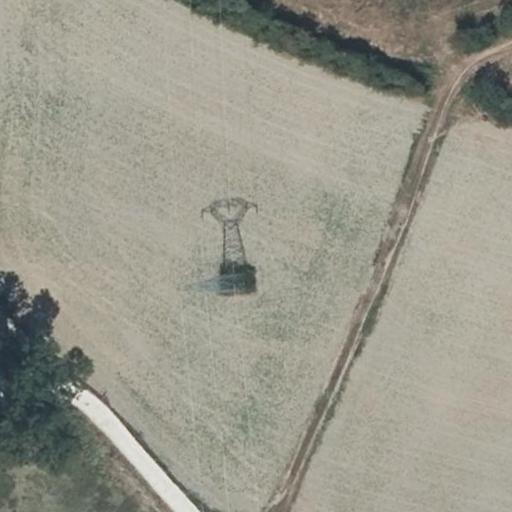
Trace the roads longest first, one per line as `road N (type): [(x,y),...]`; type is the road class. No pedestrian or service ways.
road 1 (track): [(511,44),(484,53),(446,91),(275,511)]
road 2 (track): [(184,511),(72,389)]
